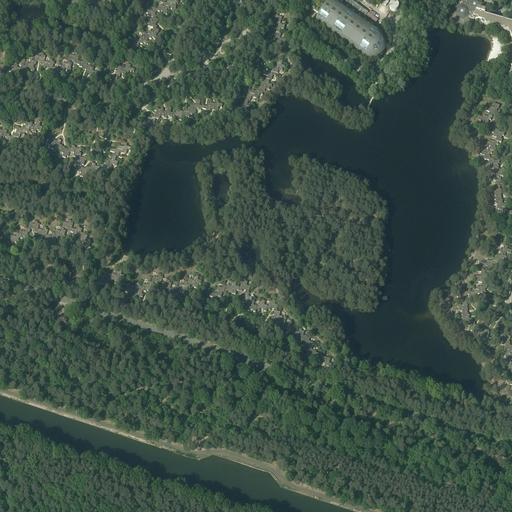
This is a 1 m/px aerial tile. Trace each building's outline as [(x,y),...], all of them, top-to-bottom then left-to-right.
[(72,0),(71,5),(75,6),(74,10),(77,10),(77,9),(80,10),(81,4),(86,5),(85,9),(87,10),(88,8),(91,9),(92,6),(95,7),(96,6),(99,6),(99,4),(105,5),(105,0),(94,0),(95,0),(93,0),(93,1),(89,0),(88,0),(87,2),(80,0),(79,2),(76,1),(76,0),(72,0)] [(128,44),(127,46),(131,47),(130,51),(134,52),(134,50),(136,51),(136,48),(138,48),(139,44),(142,45),(143,44),(145,44),(144,45),(148,46),(149,43),(147,42),(148,39),(149,39),(151,40),(152,39),(155,39),(155,41),(156,41),(157,38),(156,37),(157,34),(158,34),(159,31),(156,30),(157,27),(155,26),(156,23),(157,23),(158,20),(156,19),(156,16),(155,16),(155,12),(157,13),(157,12),(160,12),(160,11),(164,12),(163,15),(167,15),(167,12),(167,10),(169,10),(169,8),(169,6),(175,8),(176,5),(178,5),(178,2),(177,2),(177,0),(171,0),(171,2),(167,1),(166,4),(163,3),(162,7),(162,6),(161,7),(160,7),(160,6),(158,6),(157,9),(152,8),(151,11),(147,10),(146,14),(148,14),(147,17),(152,18),(151,22),(147,21),(147,25),(148,25),(148,27),(153,28),(152,33),(148,32),(147,35),(144,34),(143,38),(139,37),(138,40),(135,39),(134,42),(130,41),(129,44),(128,44)] [(366,12),(348,0),(340,0),(339,2),(335,0),(330,0),(328,4),(323,0),(311,0),(312,0),(307,6),(320,15),(315,21),(364,58),(368,59),(374,59),(380,56),(384,52),(386,47),(386,43),(384,36),(381,32),(382,31),(379,28),(378,30),(373,27),(375,25),(369,21),(367,23),(363,20),(365,18),(375,25),(378,21),(371,16),(372,14),(370,12),(368,14),(367,14),(368,12),(367,11),(366,12)] [(452,14),(449,15),(453,23),(454,22),(463,24),(464,26),(470,22),(468,19),(474,20),(477,20),(479,24),(481,23),(482,25),(484,24),(486,26),(487,26),(489,28),(491,26),(492,29),(495,28),(496,30),(498,29),(500,31),(502,30),(503,32),(506,31),(511,42),(511,66),(511,68),(511,70),(510,71),(510,72),(511,74),(509,75),(510,75),(509,75),(509,76),(509,78),(508,78),(509,79),(511,77),(511,22),(484,15),(485,12),(481,11),(482,5),(479,0),(457,0),(460,4),(454,7),(452,14)] [(391,4),(390,5),(389,6),(389,7),(389,9),(390,10),(390,11),(391,11),(392,12),(393,12),(395,12),(396,12),(397,11),(398,9),(398,8),(398,7),(398,5),(397,5),(396,4),(395,4),(394,3),(393,3),(391,4)] [(271,35),(270,38),(275,39),(275,41),(279,42),(278,45),(281,46),(280,50),(282,51),(283,48),(287,49),(288,46),(285,46),(286,41),(280,39),(281,34),(279,34),(280,29),(284,30),(285,26),(280,25),(282,18),(277,17),(278,14),(274,13),(273,18),(271,17),(271,19),(274,20),(273,25),(274,25),(274,27),(277,28),(276,33),(276,36),(271,35)] [(0,75),(1,75),(2,74),(5,75),(5,73),(8,74),(8,73),(10,74),(9,78),(12,79),(14,74),(18,75),(17,76),(20,77),(20,75),(22,76),(22,77),(26,78),(27,75),(24,74),(25,71),(26,71),(26,72),(29,73),(29,71),(31,71),(31,73),(34,73),(35,70),(33,69),(34,66),(35,66),(36,63),(37,64),(37,63),(41,63),(40,65),(44,66),(43,69),(46,70),(46,69),(49,70),(49,72),(52,73),(51,75),(56,76),(56,75),(58,76),(58,77),(61,78),(62,75),(61,75),(62,73),(63,73),(64,71),(65,71),(65,70),(67,71),(67,73),(70,73),(71,70),(70,70),(72,65),(70,64),(70,63),(72,63),(72,62),(75,63),(74,65),(77,65),(77,66),(79,67),(79,68),(82,69),(81,70),(85,71),(85,73),(86,73),(86,75),(90,76),(88,81),(92,82),(93,77),(96,78),(97,74),(93,73),(94,69),(90,69),(91,67),(87,66),(88,63),(85,62),(86,61),(83,60),(82,63),(78,62),(79,57),(77,56),(78,54),(74,54),(73,57),(69,56),(68,62),(67,61),(66,65),(62,64),(61,67),(58,66),(57,70),(53,69),(54,63),(52,63),(52,61),(49,60),(48,64),(44,63),(45,57),(43,57),(44,55),(40,54),(39,58),(36,57),(34,62),(30,61),(29,65),(26,64),(25,67),(21,66),(20,71),(19,70),(17,69),(17,68),(14,67),(13,70),(8,68),(8,70),(4,69),(5,65),(3,65),(2,66),(0,65),(0,75)] [(235,111),(233,117),(238,119),(238,116),(243,117),(244,110),(249,111),(250,107),(248,106),(249,102),(250,102),(251,98),(258,99),(259,95),(262,96),(263,93),(264,93),(265,89),(269,90),(270,87),(270,88),(271,85),(268,84),(269,80),(271,81),(272,76),(275,77),(276,74),(277,74),(278,71),(282,72),(283,69),(284,69),(285,67),(281,66),(282,62),(278,61),(278,63),(276,63),(275,66),(274,65),(273,69),(272,69),(272,70),(270,70),(269,74),(264,72),(263,76),(268,77),(267,79),(266,78),(265,81),(263,81),(262,84),(261,84),(260,88),(259,88),(259,89),(257,88),(256,92),(251,91),(249,91),(248,95),(243,93),(242,97),(246,98),(246,101),(245,101),(243,106),(239,104),(237,111),(235,111)] [(109,77),(108,81),(111,82),(110,86),(114,87),(115,82),(119,83),(119,81),(117,81),(117,78),(119,79),(120,75),(125,76),(126,76),(127,76),(128,72),(134,73),(134,70),(130,69),(131,66),(126,65),(125,69),(118,68),(117,72),(114,71),(113,75),(115,75),(114,78),(109,77)] [(141,119),(140,123),(144,124),(143,128),(146,128),(146,127),(149,128),(150,124),(154,125),(155,120),(159,120),(160,117),(163,118),(163,119),(166,120),(167,117),(172,118),(172,117),(176,118),(175,121),(178,122),(178,121),(181,121),(182,118),(186,119),(186,117),(189,118),(190,115),(194,117),(196,110),(206,112),(206,114),(209,115),(210,110),(217,112),(218,107),(221,108),(222,105),(218,104),(218,102),(216,101),(215,105),(210,103),(210,104),(208,104),(207,107),(199,106),(200,101),(197,101),(196,105),(192,104),(191,106),(190,106),(189,111),(185,110),(185,112),(184,112),(183,113),(179,112),(179,113),(176,112),(175,113),(173,113),(172,114),(170,113),(171,109),(168,108),(167,113),(162,112),(163,110),(160,109),(160,111),(158,110),(158,109),(155,109),(154,112),(156,112),(155,115),(154,115),(153,119),(152,118),(152,119),(147,118),(147,119),(144,118),(143,120),(141,119)] [(480,118),(479,121),(483,122),(482,126),(487,128),(491,129),(490,133),(493,133),(492,137),(496,138),(495,143),(489,141),(489,143),(487,143),(486,146),(490,147),(490,149),(489,152),(483,150),(483,152),(481,152),(480,155),(484,156),(483,160),(489,162),(488,165),(491,166),(490,170),(493,170),(492,174),(496,175),(495,178),(493,177),(492,181),(496,182),(494,187),(496,187),(495,191),(491,190),(491,192),(492,193),(491,196),(495,197),(494,200),(496,201),(495,204),(497,205),(496,209),(503,211),(502,216),(506,217),(507,214),(511,215),(511,212),(511,211),(507,211),(508,207),(506,206),(507,205),(502,204),(503,200),(501,200),(502,197),(500,197),(501,196),(500,196),(500,194),(500,193),(501,189),(499,189),(499,187),(500,185),(504,186),(505,183),(500,181),(501,178),(503,178),(503,175),(502,175),(503,172),(504,172),(504,170),(501,169),(500,171),(498,170),(499,166),(497,166),(498,164),(499,164),(499,161),(497,160),(496,161),(489,159),(490,157),(489,157),(490,155),(491,155),(492,152),(494,152),(496,146),(497,146),(498,143),(501,144),(502,139),(501,139),(501,137),(503,137),(504,134),(501,133),(501,134),(499,133),(499,132),(496,131),(497,128),(498,128),(499,125),(496,124),(496,125),(490,123),(490,126),(488,125),(489,123),(488,123),(488,121),(490,121),(491,118),(492,118),(493,115),(495,115),(497,110),(498,111),(499,106),(493,104),(492,108),(488,107),(488,110),(486,109),(485,112),(489,113),(488,117),(482,116),(482,118),(480,118)] [(0,140),(1,141),(2,137),(6,138),(4,144),(6,144),(6,146),(9,147),(10,144),(12,144),(12,143),(14,143),(16,138),(19,140),(20,135),(24,137),(25,134),(28,135),(29,131),(33,132),(32,133),(36,134),(36,131),(41,133),(42,129),(39,128),(40,123),(37,122),(36,127),(34,127),(34,126),(32,126),(32,124),(30,123),(29,125),(27,124),(27,123),(25,123),(24,126),(25,126),(24,129),(23,129),(21,129),(21,130),(19,129),(19,128),(16,128),(15,131),(16,132),(16,134),(15,134),(14,134),(13,138),(11,137),(11,138),(9,137),(9,136),(6,135),(7,132),(4,131),(4,132),(0,131),(0,140)] [(50,139),(48,145),(52,146),(51,150),(54,151),(53,152),(55,153),(56,149),(60,150),(59,154),(63,155),(62,159),(65,159),(66,158),(68,158),(69,153),(74,154),(73,158),(76,159),(75,162),(79,163),(78,167),(77,173),(81,174),(80,178),(83,178),(83,177),(86,178),(87,172),(92,173),(91,177),(93,178),(94,177),(96,177),(97,174),(101,175),(101,173),(105,174),(105,172),(110,173),(112,166),(116,167),(118,163),(115,162),(116,158),(118,158),(119,154),(122,154),(121,155),(126,156),(127,151),(130,152),(131,148),(126,147),(127,145),(125,145),(124,148),(119,147),(118,150),(116,149),(116,151),(111,150),(110,153),(114,154),(114,157),(113,156),(111,162),(107,161),(107,162),(106,162),(105,167),(101,166),(101,168),(99,167),(99,169),(95,168),(95,169),(91,168),(91,169),(89,169),(85,168),(85,170),(82,169),(82,168),(81,168),(81,166),(83,167),(85,162),(86,162),(87,158),(83,158),(83,159),(80,159),(80,157),(81,155),(79,155),(80,153),(81,153),(82,149),(79,149),(78,150),(75,150),(75,148),(72,147),(71,150),(68,149),(67,151),(64,150),(64,149),(62,148),(62,147),(59,146),(60,144),(57,144),(57,142),(53,141),(53,140),(50,139)] [(2,235),(1,240),(4,240),(3,245),(6,246),(7,241),(11,242),(11,244),(14,244),(14,243),(16,244),(19,245),(20,242),(18,241),(19,238),(20,238),(20,239),(22,239),(23,238),(24,238),(24,239),(28,240),(29,236),(27,236),(27,234),(29,234),(29,230),(31,231),(31,230),(34,230),(34,233),(37,234),(36,236),(40,236),(43,237),(43,239),(46,239),(45,242),(48,243),(49,242),(52,243),(52,245),(55,245),(56,242),(55,242),(56,240),(57,240),(58,237),(61,237),(61,239),(63,240),(65,231),(63,231),(64,230),(65,230),(65,229),(68,230),(68,231),(71,232),(71,233),(76,235),(76,236),(77,236),(76,238),(79,238),(79,239),(81,240),(80,242),(84,243),(82,248),(84,248),(84,250),(89,252),(89,254),(92,254),(94,247),(92,246),(91,248),(89,248),(91,240),(87,239),(87,236),(84,236),(84,234),(81,234),(82,229),(79,229),(80,228),(77,227),(76,230),(71,229),(73,223),(71,223),(71,221),(68,220),(67,224),(63,223),(62,229),(60,228),(59,232),(56,231),(55,234),(51,233),(51,237),(47,236),(48,230),(46,230),(46,228),(43,227),(42,231),(38,230),(39,226),(37,225),(37,222),(34,221),(33,225),(29,224),(28,229),(24,228),(23,232),(19,231),(19,234),(15,233),(14,237),(11,236),(11,234),(8,233),(7,236),(2,235)] [(458,295),(457,298),(459,298),(459,300),(463,301),(462,306),(459,306),(458,311),(462,312),(461,316),(462,316),(461,319),(464,320),(463,324),(470,326),(469,332),(473,333),(474,329),(478,330),(477,332),(482,333),(480,340),(485,341),(484,344),(488,345),(489,341),(488,341),(489,337),(488,337),(489,331),(485,330),(485,327),(483,327),(483,328),(479,327),(474,326),(475,322),(473,321),(473,320),(468,319),(469,316),(467,315),(468,313),(467,313),(468,309),(467,309),(467,306),(465,305),(467,299),(466,298),(467,295),(468,296),(468,298),(471,299),(473,300),(473,299),(477,300),(478,295),(480,295),(480,294),(482,294),(482,295),(485,296),(486,292),(484,292),(485,290),(486,291),(487,286),(485,285),(485,282),(484,282),(484,278),(486,279),(487,275),(484,274),(485,271),(483,271),(484,267),(485,268),(485,267),(489,268),(490,266),(492,267),(492,269),(495,270),(498,262),(498,261),(501,262),(500,264),(503,265),(504,261),(505,261),(506,257),(504,257),(505,254),(506,253),(509,254),(510,251),(507,250),(508,247),(503,246),(502,250),(499,249),(498,253),(500,253),(499,256),(495,255),(494,259),(491,258),(490,262),(487,261),(486,264),(480,263),(479,267),(475,266),(474,269),(476,269),(475,271),(481,273),(480,277),(476,276),(475,280),(477,280),(476,283),(481,284),(480,288),(477,287),(476,290),(473,289),(472,293),(468,292),(468,293),(462,291),(461,295),(458,295)] [(96,282),(95,286),(98,287),(96,292),(100,293),(101,287),(103,288),(103,286),(107,287),(108,282),(112,283),(112,281),(119,282),(120,279),(127,282),(129,274),(119,271),(119,273),(116,272),(115,276),(108,274),(107,277),(103,276),(101,283),(96,282)] [(126,289),(124,293),(127,294),(126,298),(130,299),(132,292),(135,293),(134,297),(137,297),(137,296),(139,297),(142,298),(143,295),(142,294),(143,291),(151,294),(152,290),(151,289),(152,286),(153,287),(155,283),(158,284),(157,285),(161,286),(160,289),(163,290),(164,289),(167,290),(166,292),(169,293),(168,295),(173,296),(173,295),(175,296),(175,298),(178,299),(180,294),(181,290),(185,291),(184,294),(187,295),(189,289),(190,286),(194,287),(195,285),(198,286),(198,285),(200,285),(202,281),(198,280),(199,277),(196,276),(195,277),(193,277),(192,281),(188,279),(187,283),(184,282),(183,285),(179,284),(178,287),(175,286),(174,291),(170,289),(171,283),(169,283),(169,281),(167,280),(165,284),(161,283),(163,276),(158,274),(156,278),(153,277),(151,283),(148,281),(146,285),(143,284),(142,288),(139,287),(138,290),(134,289),(135,287),(131,286),(131,289),(128,288),(128,289),(126,289)] [(210,293),(209,297),(212,298),(211,303),(214,304),(215,299),(219,300),(220,298),(221,298),(222,293),(226,294),(226,292),(227,293),(228,292),(232,293),(233,291),(236,292),(236,291),(238,291),(241,292),(242,290),(246,291),(245,294),(243,293),(242,299),(241,298),(240,302),(243,303),(244,301),(247,302),(246,302),(246,305),(247,306),(246,308),(246,307),(245,311),(248,312),(249,310),(252,311),(252,312),(255,313),(256,310),(259,311),(259,310),(263,311),(262,312),(266,312),(266,310),(270,310),(270,309),(274,310),(273,314),(274,315),(273,318),(271,317),(270,321),(274,322),(274,321),(276,322),(276,323),(278,324),(278,323),(279,323),(278,327),(276,326),(275,330),(279,331),(279,330),(281,330),(280,332),(283,333),(283,331),(285,331),(285,330),(286,330),(286,332),(287,332),(286,337),(289,338),(291,334),(293,334),(292,335),(295,336),(295,337),(298,338),(298,340),(302,341),(301,342),(302,342),(302,344),(306,345),(304,350),(305,351),(304,353),(308,354),(307,359),(310,359),(311,355),(314,355),(314,356),(319,358),(318,362),(320,362),(319,363),(324,365),(324,366),(331,368),(332,365),(329,364),(330,359),(323,357),(325,352),(321,351),(320,354),(315,353),(316,352),(311,350),(313,343),(309,342),(309,339),(306,338),(307,337),(303,336),(304,332),(301,331),(301,330),(299,329),(298,333),(294,332),(295,330),(290,329),(291,326),(288,325),(287,326),(284,325),(285,321),(282,321),(283,318),(279,316),(280,313),(276,312),(278,306),(274,305),(275,301),(272,300),(272,302),(270,301),(268,307),(264,305),(265,302),(261,301),(261,302),(259,301),(257,307),(253,306),(254,302),(251,301),(252,298),(248,297),(249,293),(248,293),(250,287),(246,286),(247,282),(244,281),(243,283),(241,282),(240,288),(235,287),(236,283),(234,282),(233,284),(230,283),(229,287),(226,286),(225,287),(222,286),(222,289),(217,288),(215,294),(210,293)] [(501,334),(499,341),(503,342),(502,345),(505,346),(504,349),(508,350),(507,354),(505,354),(504,357),(507,358),(506,362),(508,363),(507,366),(503,365),(502,368),(504,369),(503,371),(507,372),(506,376),(507,376),(506,380),(508,380),(507,385),(511,386),(511,374),(511,372),(511,369),(511,367),(511,366),(511,363),(511,361),(511,360),(511,357),(511,355),(510,355),(510,353),(511,353),(511,345),(511,346),(509,345),(510,342),(508,342),(509,340),(510,340),(511,337),(507,336),(507,338),(505,337),(505,336),(501,334)]
